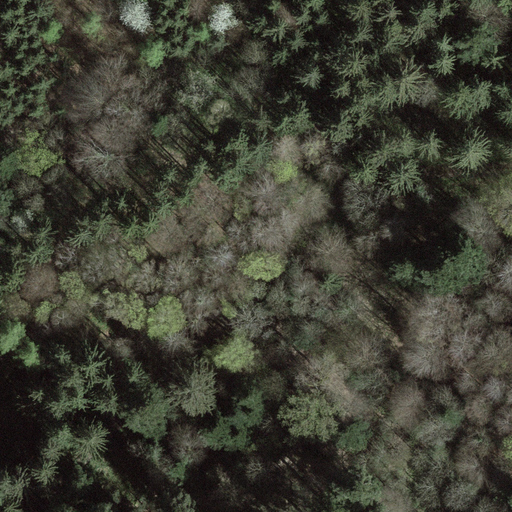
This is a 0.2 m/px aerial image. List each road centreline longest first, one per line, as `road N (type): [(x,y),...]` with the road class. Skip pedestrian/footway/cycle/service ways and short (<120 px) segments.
road 1 (track): [(511,170),(411,176),(334,208),(24,511)]
road 2 (track): [(264,0),(385,182)]
